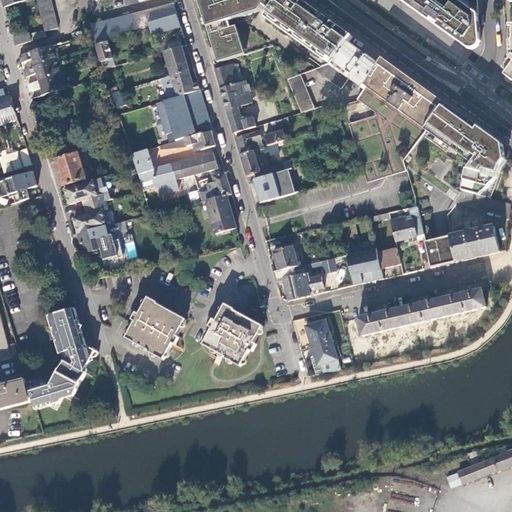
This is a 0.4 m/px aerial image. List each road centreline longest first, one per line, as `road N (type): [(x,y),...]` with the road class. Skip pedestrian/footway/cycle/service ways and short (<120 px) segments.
road 1 (residential): [(185,0),(280,313),(490,268)]
road 2 (residential): [(0,17),(98,334)]
road 3 (track): [(185,511),(370,472),(443,485)]
